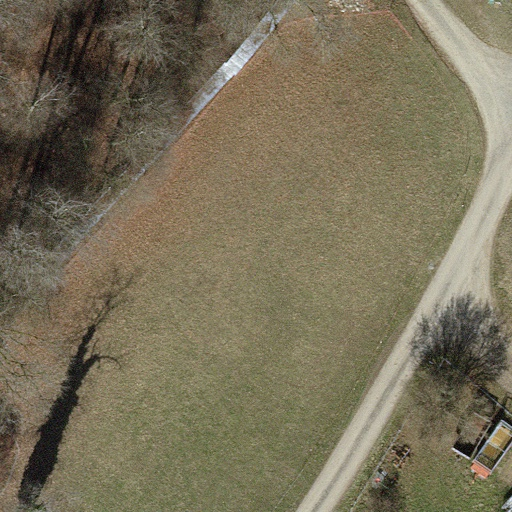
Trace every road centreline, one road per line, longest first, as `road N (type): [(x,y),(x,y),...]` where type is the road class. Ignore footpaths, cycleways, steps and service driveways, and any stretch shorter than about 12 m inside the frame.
road 1 (track): [(314,511),(511,161)]
road 2 (track): [(422,0),(511,127)]
